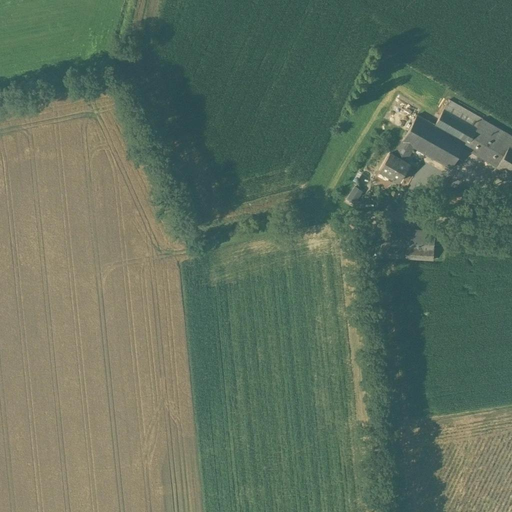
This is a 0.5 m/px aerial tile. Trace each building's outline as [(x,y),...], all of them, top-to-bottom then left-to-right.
[(483,119),(449,100),(435,125),(421,151),(451,168),(463,147),(465,143),(468,145),(483,119)] [(435,125),(417,115),(403,141),(413,147),(421,151),(435,125)] [(511,136),(483,119),(468,145),(465,143),(463,147),(497,167),(509,146),(511,147),(511,136)] [(413,147),(404,141),(395,157),(404,162),(413,147)] [(511,147),(509,146),(497,167),(511,175),(511,147)] [(395,157),(389,154),(380,171),(399,182),(409,165),(404,162),(395,157)] [(355,187),(347,199),(354,204),(362,192),(355,187)] [(477,194),(445,191),(444,203),(477,206),(477,194)] [(435,230),(377,226),(375,242),(434,246),(435,230)] [(434,246),(375,242),(374,256),(433,260),(434,246)]
